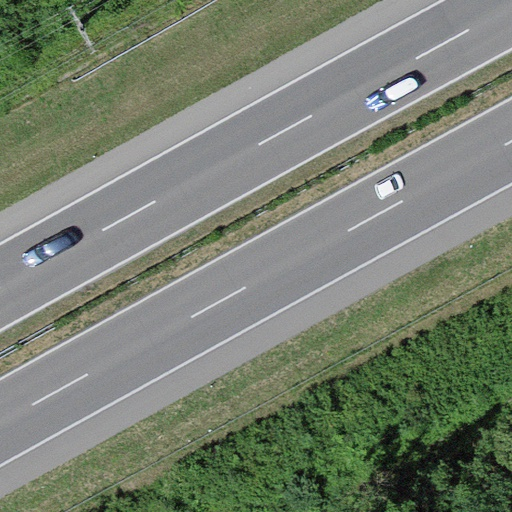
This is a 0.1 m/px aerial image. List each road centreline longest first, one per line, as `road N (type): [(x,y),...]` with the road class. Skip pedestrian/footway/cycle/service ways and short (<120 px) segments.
road 1 (motorway): [(511,7),(0,288)]
road 2 (motorway): [(0,423),(511,142)]
